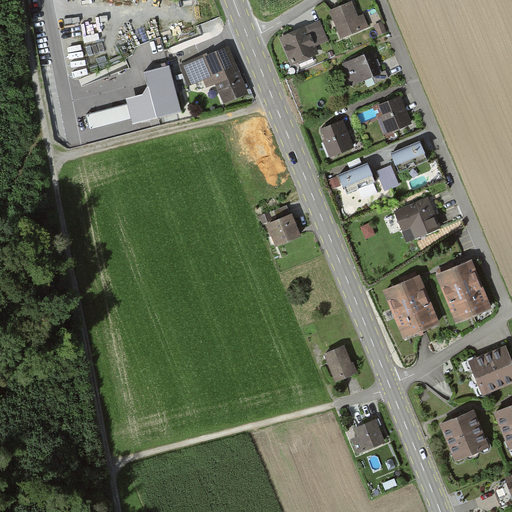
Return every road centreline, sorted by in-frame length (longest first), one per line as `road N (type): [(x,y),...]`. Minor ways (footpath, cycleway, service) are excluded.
road 1 (track): [(117,511),(18,0)]
road 2 (secondary): [(249,36),(390,384)]
road 3 (residential): [(382,0),(509,314)]
road 4 (track): [(106,462),(390,384)]
road 5 (track): [(45,159),(275,99)]
road 6 (residential): [(390,384),(509,314)]
road 7 (secondary): [(390,384),(440,511)]
road 8 (track): [(0,444),(39,446),(114,497)]
